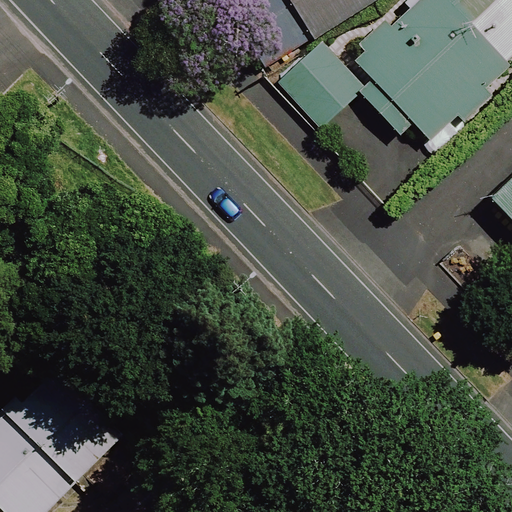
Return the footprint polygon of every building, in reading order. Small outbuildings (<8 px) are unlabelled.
[(239,0),(227,8),(271,73),(382,0),(239,0)] [(511,0),(501,0),(498,4),(494,0),(423,0),(390,34),(381,25),(338,68),(318,48),(275,91),(319,135),(354,99),(396,140),(407,129),(427,149),(511,63),(511,0)] [(511,182),(487,207),(511,232),(511,182)] [(0,511),(44,511),(117,440),(49,372),(0,421),(0,511)] [(150,511),(140,501),(129,511),(150,511)]
